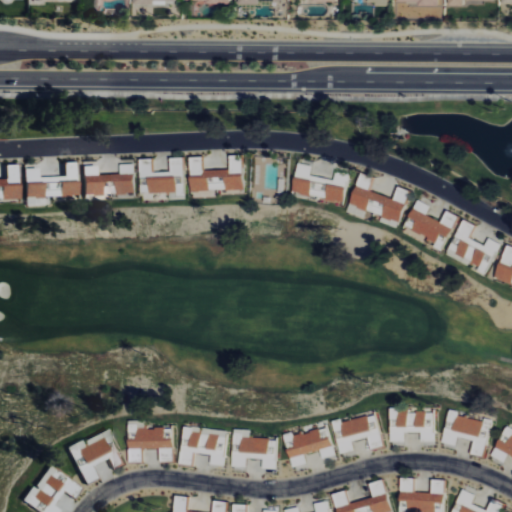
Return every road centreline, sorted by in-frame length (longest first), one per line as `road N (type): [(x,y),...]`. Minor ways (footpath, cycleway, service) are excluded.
road 1 (residential): [(0,150),(301,143),(387,162),(511,222)]
road 2 (secondary): [(0,77),(511,81)]
road 3 (secondary): [(511,51),(0,51)]
road 4 (residential): [(511,490),(476,471),(421,459),(287,490),(134,479),(81,511)]
